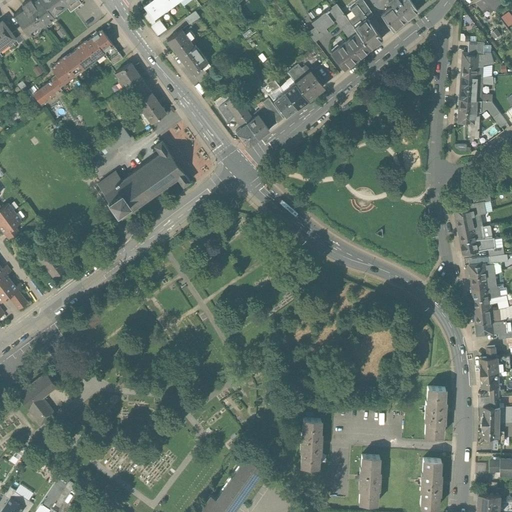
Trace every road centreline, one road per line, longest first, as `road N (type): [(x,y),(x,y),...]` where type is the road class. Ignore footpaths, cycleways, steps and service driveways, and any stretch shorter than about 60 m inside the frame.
road 1 (secondary): [(460,511),(462,367),(447,323),(421,293),(294,223),(240,168)]
road 2 (secondary): [(433,16),(240,168)]
road 3 (residential): [(48,311),(240,168)]
road 4 (secondary): [(240,168),(113,6)]
road 5 (residential): [(433,171),(442,57),(433,16)]
